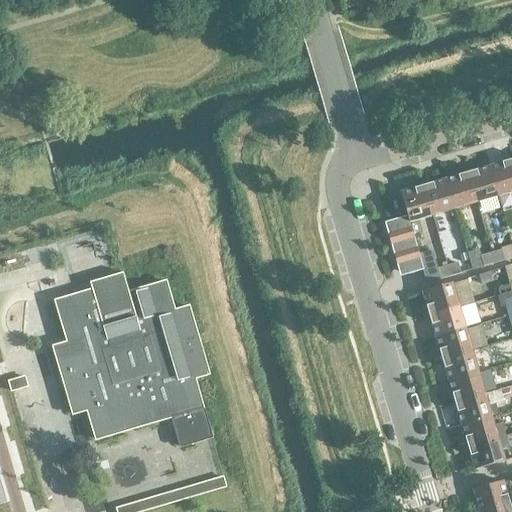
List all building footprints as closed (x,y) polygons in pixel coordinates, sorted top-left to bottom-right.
[(511,193),(511,165),(511,161),(489,168),(498,198),(511,193)] [(489,168),(467,174),(476,204),(498,198),(489,168)] [(476,204),(467,174),(445,181),(454,210),(476,204)] [(454,210),(445,181),(423,187),(432,217),(454,210)] [(400,194),(407,217),(409,224),(432,217),(423,187),(400,194)] [(407,217),(393,221),(394,226),(385,229),(398,273),(407,270),(408,275),(423,271),(409,224),(407,217)] [(504,262),(511,259),(511,245),(500,249),(501,251),(504,262)] [(490,254),(494,265),(504,262),(501,251),(490,254)] [(480,257),(483,268),(494,265),(490,254),(480,257)] [(457,264),(456,265),(447,267),(450,277),(460,274),(457,264)] [(437,270),(440,280),(450,277),(447,267),(437,270)] [(463,295),(479,288),(473,274),(456,282),(463,295)] [(169,411),(171,418),(180,448),(211,439),(193,380),(208,376),(188,308),(174,313),(165,283),(127,294),(122,276),(91,285),(93,291),(55,303),(65,337),(68,336),(71,343),(53,348),(72,416),(87,411),(96,441),(126,432),(124,425),(131,423),(133,426),(163,417),(162,413),(169,411)] [(422,294),(429,317),(458,308),(452,285),(429,292),(422,294)] [(465,330),(458,308),(429,317),(435,339),(465,330)] [(435,339),(441,360),(471,352),(465,330),(435,339)] [(448,382),(478,373),(471,352),(441,360),(448,382)] [(448,382),(454,404),(484,395),(478,373),(448,382)] [(24,378),(8,383),(11,392),(27,388),(24,378)] [(491,417),(484,395),(454,404),(461,426),(491,417)] [(467,448),(497,439),(505,437),(501,424),(493,427),(491,417),(461,426),(467,448)] [(501,451),(508,449),(505,437),(497,439),(467,448),(474,471),(504,462),(501,451)] [(503,483),(473,492),(478,511),(487,511),(509,505),(503,483)]
